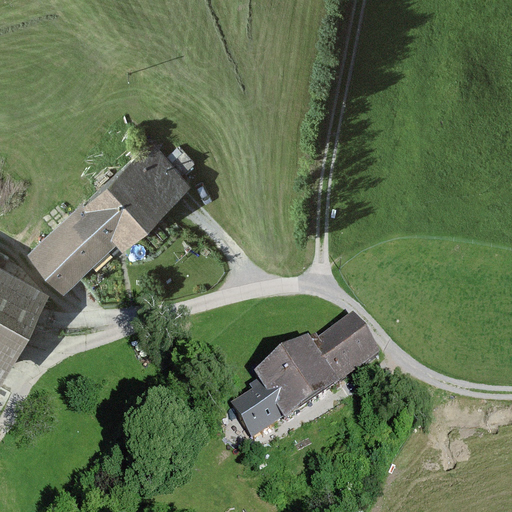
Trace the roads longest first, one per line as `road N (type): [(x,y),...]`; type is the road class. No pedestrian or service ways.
road 1 (unclassified): [(327,159),(317,282),(356,308),(408,366),(464,390),(511,392)]
road 2 (unclassified): [(327,159),(374,0)]
